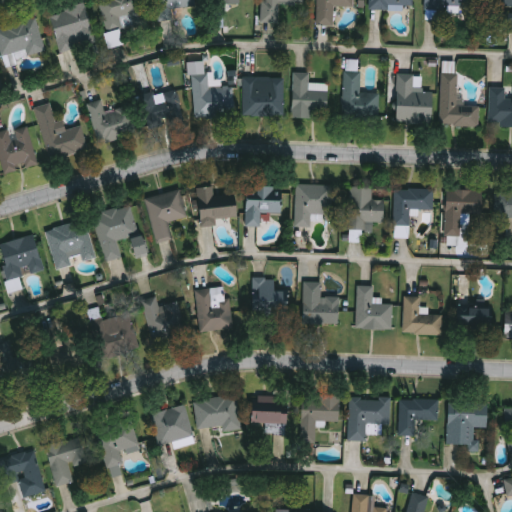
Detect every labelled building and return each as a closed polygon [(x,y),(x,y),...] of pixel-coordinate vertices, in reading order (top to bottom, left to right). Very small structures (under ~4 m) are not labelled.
[(98,0),(139,0),(145,22),(107,31),(98,0)] [(195,0),(197,6),(170,11),(171,18),(157,21),(153,0),(195,0)] [(281,4),(280,24),(262,23),(262,0),(305,0),(305,5),(281,4)] [(356,0),(356,7),(335,6),(335,26),(318,26),(318,0),(356,0)] [(415,0),(415,9),(371,9),(371,0),(415,0)] [(470,0),(470,9),(427,9),(427,0),(470,0)] [(511,0),(511,34),(499,34),(498,10),(491,10),(491,0),(511,0)] [(97,43),(61,53),(50,15),(86,4),(97,43)] [(45,50),(2,61),(0,51),(0,27),(37,19),(45,50)] [(380,122),(344,121),(345,71),(361,72),(361,94),(380,94),(380,122)] [(312,120),(293,119),(294,73),(311,74),(310,85),(329,86),(328,111),(313,111),(312,120)] [(480,128),(441,127),(442,74),(459,74),(458,107),(481,107),(480,128)] [(415,75),(415,89),(434,89),(434,124),(399,125),(399,75),(415,75)] [(243,117),(243,78),(285,78),(285,117),(243,117)] [(511,127),(490,127),(490,88),(507,88),(507,98),(511,98),(511,127)] [(236,89),(236,119),(209,119),(209,89),(236,89)] [(183,91),(186,121),(146,124),(143,94),(183,91)] [(136,135),(99,144),(89,104),(103,100),(106,114),(130,108),(136,135)] [(36,109),(51,105),(56,124),(63,122),(66,131),(82,127),(89,150),(50,161),(36,109)] [(39,165),(6,174),(0,152),(0,133),(28,126),(39,165)] [(334,186),(334,215),(312,215),(312,227),(296,227),(297,185),(334,186)] [(219,226),(201,227),(200,188),(216,187),(216,194),(238,193),(239,218),(218,219),(219,226)] [(263,227),(248,227),(248,187),(283,188),(282,215),(263,215),(263,227)] [(350,231),(352,188),(374,188),(373,201),(387,201),(386,223),(375,223),(375,231),(350,231)] [(435,190),(434,210),(411,210),(411,227),(395,227),(396,189),(435,190)] [(157,243),(146,199),(181,191),(188,218),(170,223),(174,239),(157,243)] [(447,237),(447,191),(477,191),(477,215),(462,215),(462,237),(447,237)] [(511,218),(496,218),(497,194),(511,194),(511,218)] [(106,261),(94,215),(132,205),(140,236),(144,235),(149,254),(137,257),(132,237),(118,241),(122,257),(106,261)] [(57,270),(48,230),(87,220),(97,258),(83,262),(81,255),(71,257),(73,266),(57,270)] [(1,244),(36,236),(44,271),(28,275),(28,276),(9,281),(1,244)] [(290,291),(290,312),(254,312),(254,278),(276,278),(276,291),(290,291)] [(341,325),(304,325),(304,283),(322,283),(322,298),(341,298),(341,325)] [(393,330),(358,330),(358,287),(375,287),(375,304),(393,304),(393,330)] [(198,289),(224,289),(223,332),(198,332),(198,289)] [(187,335),(154,343),(144,301),(158,297),(160,307),(179,302),(187,335)] [(443,336),(404,335),(404,297),(422,298),(421,315),(444,315),(443,336)] [(492,308),(492,328),(459,328),(459,308),(492,308)] [(97,322),(131,314),(140,351),(106,359),(97,322)] [(52,331),(88,331),(89,372),(52,373),(52,331)] [(0,361),(0,345),(21,340),(31,372),(5,380),(0,361)] [(196,401),(238,397),(242,430),(225,432),(224,427),(199,430),(196,401)] [(341,397),(340,423),(326,422),(326,428),(317,428),(317,442),(303,442),(304,397),(341,397)] [(267,434),(267,425),(253,425),(254,398),(288,399),(287,435),(267,434)] [(350,442),(351,398),(391,399),(391,427),(385,426),(385,436),(368,436),(368,442),(350,442)] [(440,400),(440,421),(417,421),(417,436),(401,436),(401,400),(440,400)] [(448,445),(450,402),(490,404),(488,429),(478,428),(477,452),(468,452),(469,446),(448,445)] [(159,447),(152,415),(187,406),(194,438),(159,447)] [(120,452),(126,475),(111,479),(99,431),(133,423),(139,447),(120,452)] [(71,468),(75,483),(56,487),(46,447),(81,438),(88,464),(71,468)] [(0,460),(37,451),(47,492),(25,498),(20,481),(5,484),(0,464),(0,460)] [(511,477),(503,479),(507,497),(511,495),(511,477)] [(408,511),(413,494),(430,498),(426,511),(408,511)] [(389,510),(388,511),(353,511),(355,495),(371,496),(370,508),(389,510)]
